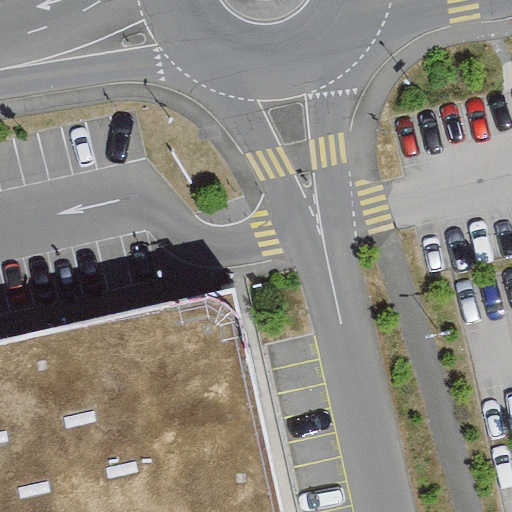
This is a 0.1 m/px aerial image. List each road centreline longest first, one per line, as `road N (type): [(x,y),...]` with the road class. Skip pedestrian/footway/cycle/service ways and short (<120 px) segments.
road 1 (unclassified): [(175,20),(221,68),(288,76),(342,42),(361,0)]
road 2 (unclassified): [(175,20),(0,70)]
